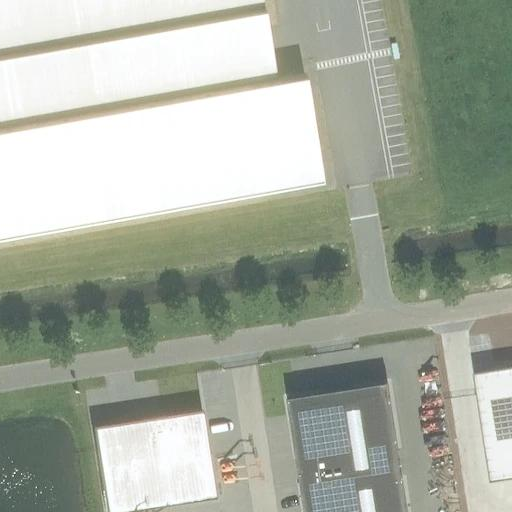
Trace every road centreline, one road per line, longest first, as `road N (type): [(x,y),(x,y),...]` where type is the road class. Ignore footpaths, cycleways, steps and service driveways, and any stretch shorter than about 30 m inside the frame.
road 1 (unclassified): [(0,379),(511,300)]
road 2 (unknown): [(322,0),(380,366)]
road 3 (unknown): [(276,511),(262,404),(272,388),(306,377)]
road 4 (unknown): [(380,366),(412,511)]
